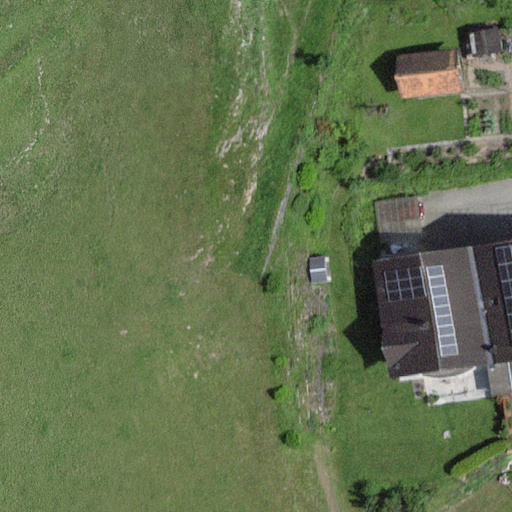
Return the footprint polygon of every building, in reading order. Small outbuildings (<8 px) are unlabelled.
[(499,29),(470,34),(474,58),(503,53),(499,29)] [(457,93),(455,53),(403,56),(406,97),(457,93)] [(376,199),(384,263),(426,257),(422,224),(418,194),(376,199)] [(511,245),(476,251),(491,371),(493,400),(511,397),(511,245)] [(491,371),(476,251),(426,257),(384,263),(376,264),(391,384),(491,371)] [(329,283),(327,259),(310,260),(312,284),(329,283)]
